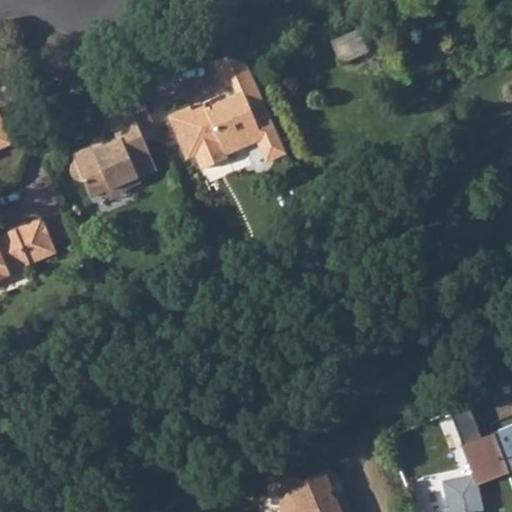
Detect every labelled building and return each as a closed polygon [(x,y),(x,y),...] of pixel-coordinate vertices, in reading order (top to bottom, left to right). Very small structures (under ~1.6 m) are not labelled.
[(249,67),(228,58),(212,65),(223,90),(233,86),(237,97),(207,110),(208,114),(196,119),(191,108),(168,116),(185,159),(194,156),(201,171),(227,160),(226,155),(254,144),(262,164),(283,156),(264,108),(249,67)] [(127,98),(124,91),(98,103),(109,129),(111,128),(134,118),(127,98)] [(120,188),(138,181),(137,177),(155,169),(139,129),(156,122),(144,92),(127,98),(134,118),(111,128),(116,140),(93,150),(91,145),(68,154),(71,159),(68,161),(67,164),(66,167),(66,169),(66,171),(68,176),(70,177),(72,178),(74,179),(76,180),(79,179),(85,196),(101,189),(118,182),(120,188)] [(104,201),(122,194),(120,188),(118,182),(101,189),(104,201)] [(0,279),(5,277),(3,272),(52,251),(39,217),(0,233),(0,279)] [(511,470),(511,424),(495,432),(511,471),(511,470)] [(303,479),(302,477),(280,485),(280,511),(350,511),(351,506),(345,492),(338,494),(333,481),(339,479),(328,469),(303,479)] [(333,481),(338,494),(345,492),(339,479),(333,481)]
